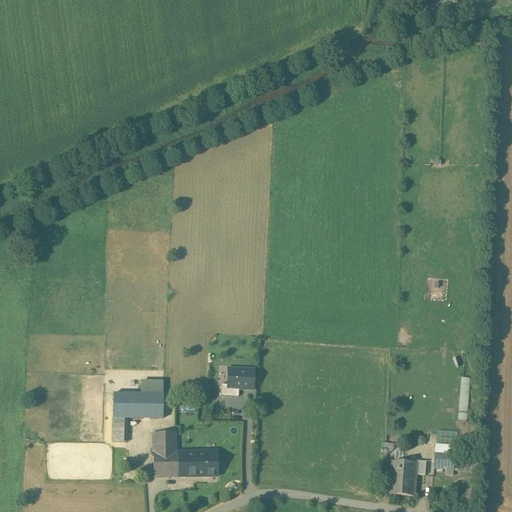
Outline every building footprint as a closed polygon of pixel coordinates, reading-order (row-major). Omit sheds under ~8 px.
[(228,368),(227,390),(253,391),(253,369),(228,368)] [(462,420),(471,420),(472,380),(463,380),(462,420)] [(163,395),(113,395),(112,419),(126,419),(163,420),(163,395)] [(126,419),(112,419),(112,443),(126,443),(126,419)] [(175,434),(152,434),(154,479),(217,477),(216,452),(176,453),(175,434)] [(453,453),(454,435),(438,435),(438,452),(453,453)] [(455,455),(435,454),(434,469),(454,471),(455,455)] [(417,464),(393,463),(392,475),(416,476),(417,464)] [(416,476),(392,475),(391,495),(415,497),(416,476)]
